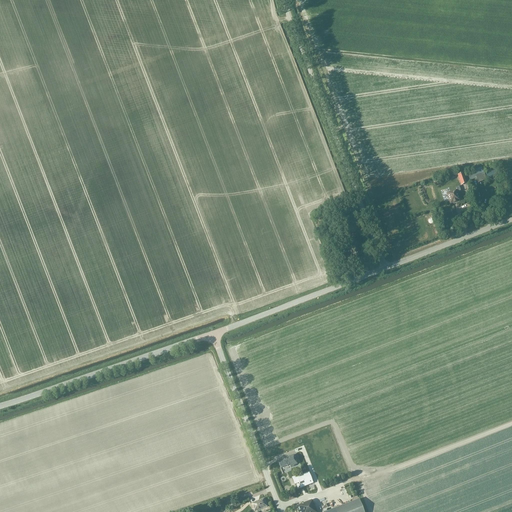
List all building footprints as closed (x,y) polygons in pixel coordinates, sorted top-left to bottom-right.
[(496,170),(484,174),(483,172),(484,172),(482,168),(467,173),(470,181),(475,179),(477,184),(486,180),(498,175),(496,170)] [(466,184),(465,180),(463,174),(458,175),(460,182),(461,185),(466,184)] [(456,202),(459,200),(456,190),(446,193),(450,204),(453,203),(456,202)] [(356,247),(359,246),(357,239),(351,241),(353,247),(349,249),(351,253),(350,254),(352,259),(357,257),(356,256),(360,255),(356,247)] [(287,459),(278,462),(281,468),(289,465),(290,468),(294,466),(297,464),(294,455),(287,458),(287,459)] [(300,475),(292,478),(295,484),(298,483),(301,488),(312,483),(308,473),(300,476),(300,475)] [(249,500),(248,496),(242,499),(242,498),(235,501),(237,506),(243,503),(243,502),(249,500)] [(253,511),(254,511),(267,507),(264,498),(251,504),(252,506),(252,507),(253,511)] [(323,511),(363,511),(359,499),(327,511),(326,510),(323,511)] [(313,504),(311,500),(296,506),(298,511),(317,511),(314,503),(313,504)]
